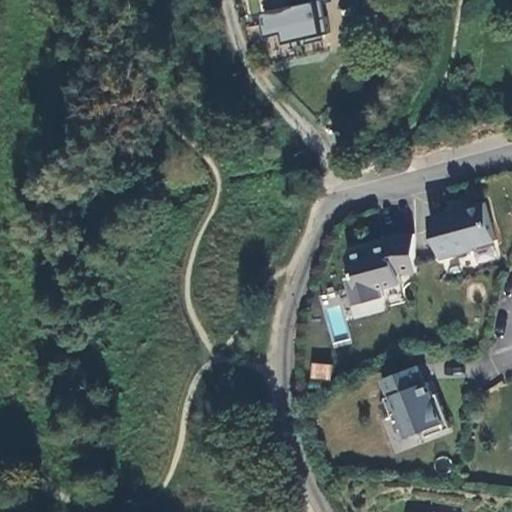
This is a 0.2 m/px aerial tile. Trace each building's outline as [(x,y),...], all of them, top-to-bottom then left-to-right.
[(269,0),(272,10),(261,13),(267,37),(282,33),(284,42),(303,38),(305,44),(325,39),(323,33),(330,31),(322,1),(325,0),(269,0)] [(474,246),(497,240),(486,202),(431,217),(442,257),(475,248),(474,246)] [(367,248),(352,252),(350,255),(356,278),(349,280),(355,304),(384,296),(382,287),(402,282),(399,273),(402,272),(417,271),(416,233),(396,233),(388,236),(390,244),(367,250),(367,248)] [(310,379),(331,380),(332,364),(311,363),(310,379)] [(438,408),(433,396),(428,382),(425,383),(419,366),(383,380),(390,397),(386,398),(393,415),(399,413),(408,438),(425,431),(427,438),(452,428),(443,406),(438,408)] [(438,408),(443,406),(439,393),(433,396),(438,408)]
